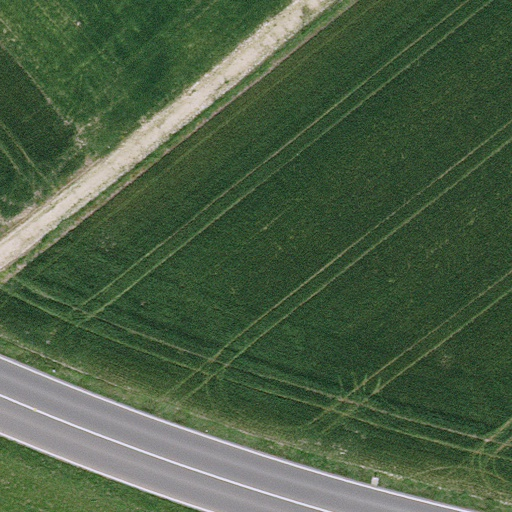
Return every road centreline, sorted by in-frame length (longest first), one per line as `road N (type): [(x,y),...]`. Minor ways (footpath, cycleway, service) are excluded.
road 1 (track): [(0,257),(321,0)]
road 2 (secondary): [(333,511),(0,394)]
